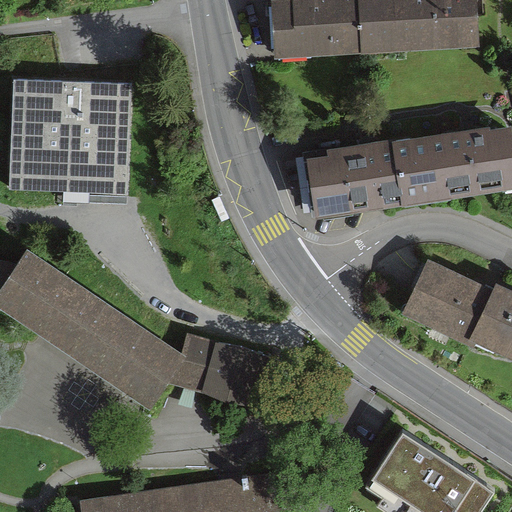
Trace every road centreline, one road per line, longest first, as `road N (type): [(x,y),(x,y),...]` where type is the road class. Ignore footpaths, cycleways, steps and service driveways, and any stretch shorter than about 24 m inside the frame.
road 1 (residential): [(311,291),(243,159),(205,0)]
road 2 (residential): [(511,443),(380,358),(311,291)]
road 3 (residential): [(311,291),(380,240),(417,226),(449,224),(511,251)]
